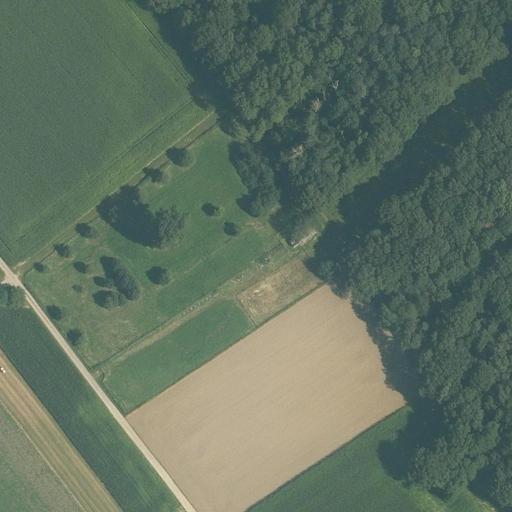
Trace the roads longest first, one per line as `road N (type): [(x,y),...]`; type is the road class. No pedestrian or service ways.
road 1 (track): [(163,0),(359,266),(511,500)]
road 2 (track): [(193,511),(0,264)]
road 3 (track): [(11,279),(227,106),(231,87)]
